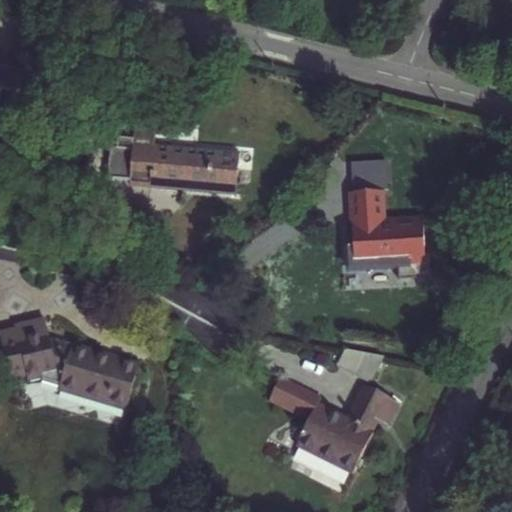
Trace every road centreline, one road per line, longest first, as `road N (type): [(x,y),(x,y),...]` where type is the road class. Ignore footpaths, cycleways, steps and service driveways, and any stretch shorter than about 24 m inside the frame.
road 1 (residential): [(402,78),(83,0)]
road 2 (residential): [(0,248),(129,291),(224,335)]
road 3 (residential): [(511,304),(411,511)]
